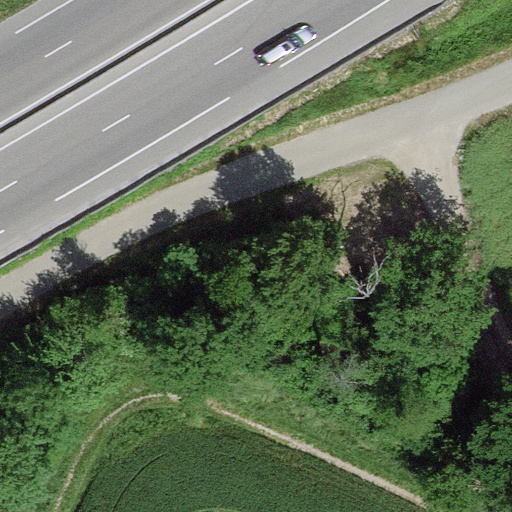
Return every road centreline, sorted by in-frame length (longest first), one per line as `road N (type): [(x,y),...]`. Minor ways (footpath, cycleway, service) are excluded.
road 1 (unclassified): [(0,301),(179,201),(421,123),(511,81)]
road 2 (track): [(458,511),(230,405),(179,392),(99,428),(69,465),(48,511)]
road 3 (trunk): [(0,195),(331,0)]
road 4 (track): [(511,365),(421,123)]
road 5 (trunk): [(128,0),(0,75)]
